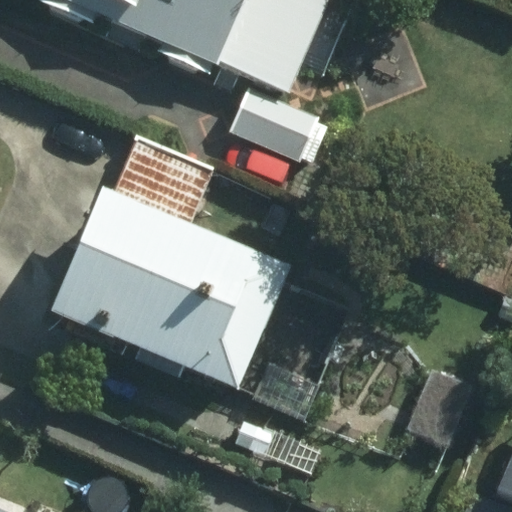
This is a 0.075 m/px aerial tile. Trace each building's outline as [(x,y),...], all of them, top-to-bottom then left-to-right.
[(319,0),(34,0),(31,7),(82,29),(85,20),(154,49),(149,59),(197,80),(202,68),(277,99),(319,0)] [(299,120),(243,95),(225,139),(279,164),(299,120)] [(86,206),(36,325),(219,400),(267,282),(175,243),(203,176),(131,146),(103,214),(86,206)] [(345,332),(273,303),(235,397),(306,426),(345,332)] [(463,394),(426,378),(402,434),(440,450),(463,394)] [(511,438),(510,437),(488,490),(511,499),(511,438)]
